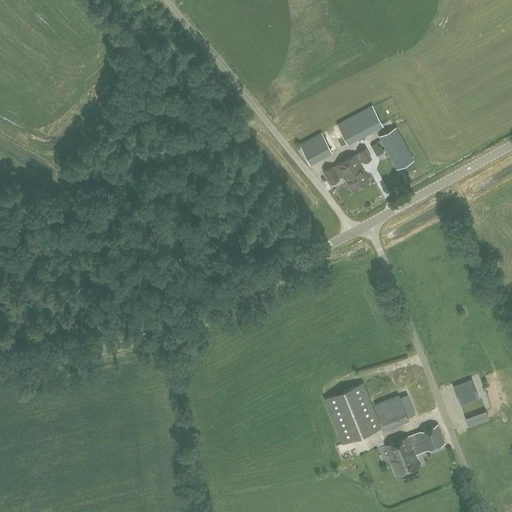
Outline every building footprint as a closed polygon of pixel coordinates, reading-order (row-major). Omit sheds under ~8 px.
[(347,143),(383,124),(372,105),(337,123),(347,143)] [(379,135),(396,168),(413,159),(395,127),(379,135)] [(322,132),(299,144),(309,163),(332,151),(322,132)] [(354,154),(346,159),(337,163),(337,164),(332,166),(324,170),(331,183),(339,178),(338,178),(343,175),(351,190),(369,180),(359,162),(363,160),(364,162),(371,158),(365,147),(358,151),(359,152),(355,154),(354,154)] [(458,400),(478,393),(472,378),(453,385),(458,400)] [(423,381),(407,386),(418,417),(434,411),(423,381)] [(382,427),(363,382),(324,398),(343,443),(382,427)] [(403,393),(399,394),(398,393),(375,403),(384,429),(408,419),(407,417),(412,415),(403,393)] [(481,412),(465,418),(468,426),(484,420),(481,412)] [(384,445),(385,448),(391,463),(393,463),(397,474),(400,473),(401,474),(416,469),(415,468),(420,465),(419,463),(420,462),(417,453),(444,443),(436,424),(384,445)]
